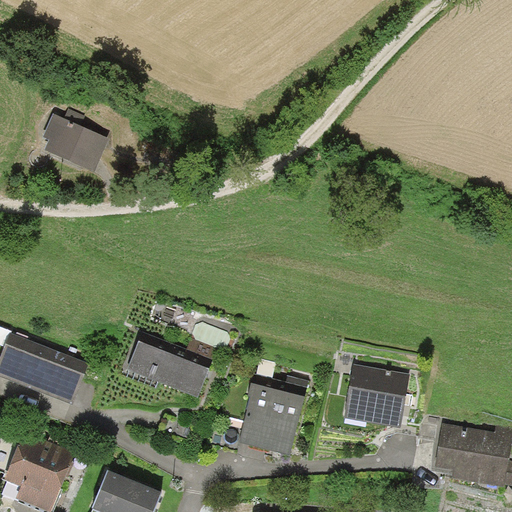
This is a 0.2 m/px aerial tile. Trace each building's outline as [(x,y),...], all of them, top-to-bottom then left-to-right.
[(49,140),(45,151),(67,161),(67,162),(94,174),(109,139),(53,114),(43,137),(49,140)] [(143,333),(128,371),(198,399),(209,373),(214,361),(143,333)] [(10,334),(0,360),(0,378),(73,406),(89,364),(10,334)] [(354,364),(345,419),(401,429),(405,401),(410,374),(354,364)] [(262,450),(290,457),(309,381),(288,376),(287,383),(254,374),(248,398),(251,398),(240,444),(262,450)] [(495,433),(444,424),(436,469),(453,472),(452,480),(505,489),(506,485),(510,461),(511,447),(511,426),(497,424),(495,433)] [(52,511),(69,471),(76,455),(25,434),(6,481),(22,487),(17,500),(45,511),(52,511)] [(154,511),(162,494),(108,471),(91,511),(93,511),(154,511)]
